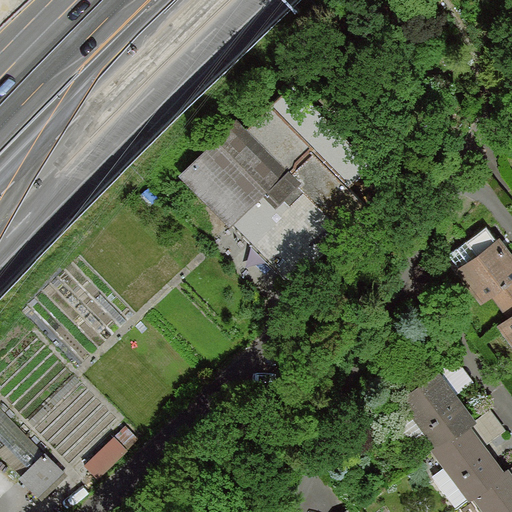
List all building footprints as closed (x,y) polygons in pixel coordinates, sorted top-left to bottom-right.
[(304,187),(343,227),(366,204),(346,183),(369,160),(292,82),(246,127),(235,117),(179,172),(228,222),(264,185),(277,198),(282,194),(289,201),(304,187)] [(508,317),(511,313),(511,257),(486,224),(449,253),(484,303),(494,296),(508,317)] [(511,313),(508,317),(501,324),(511,338),(511,313)] [(439,446),(472,421),(477,417),(441,367),(403,397),(439,446)] [(492,406),(477,420),(493,438),(508,424),(492,406)] [(0,454),(42,497),(68,473),(0,407),(0,454)] [(470,497),(474,493),(506,468),(472,421),(439,446),(435,447),(470,497)] [(101,473),(134,443),(121,430),(89,460),(101,473)] [(474,493),(488,511),(511,511),(511,468),(510,465),(506,468),(474,493)]
